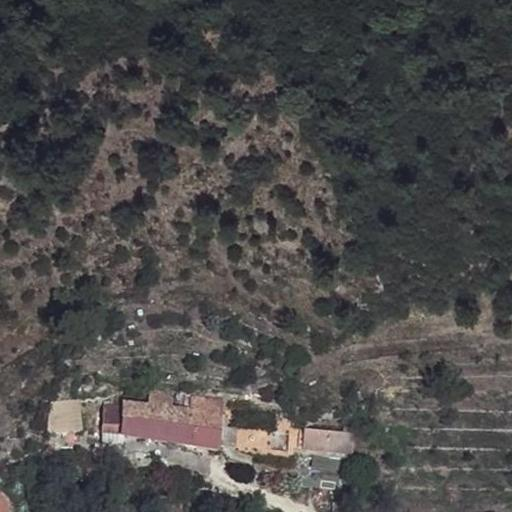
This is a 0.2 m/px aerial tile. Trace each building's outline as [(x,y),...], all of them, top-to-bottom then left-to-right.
[(82,377),(81,387),(94,386),(95,378),(82,377)] [(73,401),(75,416),(103,413),(101,397),(73,401)] [(107,400),(102,432),(121,435),(126,403),(107,400)] [(126,403),(121,435),(222,451),(226,419),(126,403)] [(307,429),(303,451),(343,453),(353,453),(355,433),(307,429)] [(302,460),(299,487),(336,491),(339,464),(302,460)] [(0,511),(9,511),(8,498),(0,496),(0,511)]
